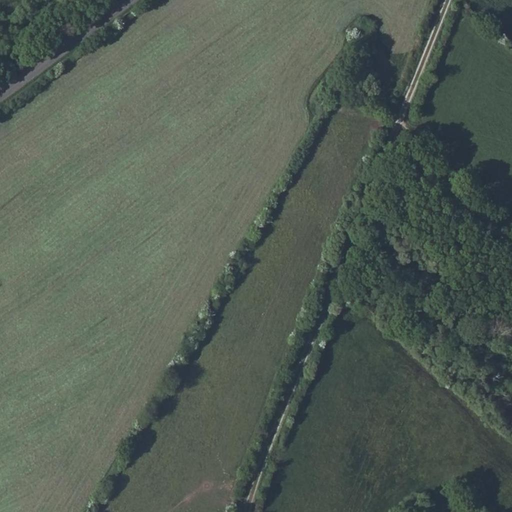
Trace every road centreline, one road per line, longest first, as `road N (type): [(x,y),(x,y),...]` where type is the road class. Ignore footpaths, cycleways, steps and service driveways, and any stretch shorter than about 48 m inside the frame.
road 1 (track): [(447,0),(258,468),(248,511)]
road 2 (unclassified): [(0,94),(126,0)]
